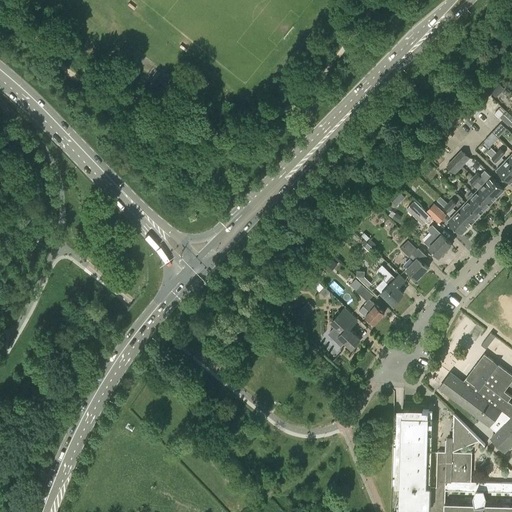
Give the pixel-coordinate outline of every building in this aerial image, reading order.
[(505,88),(500,84),(496,88),(501,92),(505,88)] [(511,115),(506,110),(500,117),(503,120),(509,126),(510,124),(511,126),(511,115)] [(469,117),(465,121),(470,125),(473,121),(469,117)] [(492,132),(499,137),(506,127),(500,122),(492,132)] [(506,153),(500,149),(497,152),(502,158),(506,153)] [(462,150),(454,158),(463,166),(470,158),(462,150)] [(502,158),(497,152),(492,157),(491,158),(497,163),(502,158)] [(455,174),(463,166),(454,158),(446,166),(449,168),(455,174)] [(510,182),(511,179),(511,167),(505,161),(497,170),(510,182)] [(477,173),(473,176),(495,197),(504,188),(485,171),(480,176),(477,173)] [(470,181),(478,189),(474,194),(487,206),(495,197),(473,176),(470,181)] [(456,194),(478,215),(487,206),(474,194),(471,192),(467,197),(460,190),(456,194)] [(401,193),(392,202),(396,206),(405,197),(401,193)] [(457,212),(469,224),(478,215),(456,194),(456,195),(465,203),(457,212)] [(449,213),(453,209),(448,203),(441,197),(438,201),(449,213)] [(452,199),(448,203),(453,209),(458,204),(452,199)] [(434,203),(426,211),(436,221),(439,223),(446,215),(434,203)] [(451,244),(432,226),(436,221),(426,211),(421,206),(417,211),(431,226),(427,229),(431,233),(423,241),(429,247),(439,257),(451,244)] [(461,233),(469,224),(457,212),(448,221),(461,233)] [(396,213),(393,218),(398,222),(401,217),(396,213)] [(370,239),(367,243),(374,249),(374,250),(378,246),(370,239)] [(427,256),(418,247),(417,249),(408,240),(400,248),(413,261),(406,268),(417,279),(428,268),(422,262),(427,256)] [(372,248),(367,243),(364,247),(368,251),(372,248)] [(330,272),(338,264),(332,258),(324,266),(330,272)] [(403,293),(393,283),(396,279),(387,270),(382,265),(376,271),(384,279),(376,287),(393,304),(403,293)] [(364,277),(356,276),(367,287),(371,283),(364,277)] [(317,281),(313,285),(318,291),(323,286),(317,281)] [(367,301),(363,306),(369,311),(365,315),(374,323),(385,312),(370,299),(373,296),(361,284),(356,291),(367,301)] [(300,311),(305,315),(314,306),(309,301),(300,311)] [(351,349),(361,338),(350,328),(357,321),(344,309),(331,323),(341,332),(338,336),(351,349)] [(486,348),(496,336),(491,332),(481,345),(486,348)] [(479,418),(489,426),(496,432),(490,437),(504,451),(511,443),(511,403),(509,401),(511,397),(511,396),(505,391),(511,381),(511,374),(484,353),(463,382),(451,373),(439,387),(452,397),(479,418)] [(400,508),(429,509),(429,511),(511,511),(511,504),(485,504),(487,498),(485,491),(511,492),(511,482),(471,481),(471,452),(451,452),(451,447),(453,447),(477,437),(471,430),(461,421),(455,437),(453,440),(445,440),(445,451),(437,451),(437,452),(431,452),(432,424),(433,409),(409,409),(409,416),(402,416),(398,416),(393,415),(391,486),(400,487),(400,508)]
